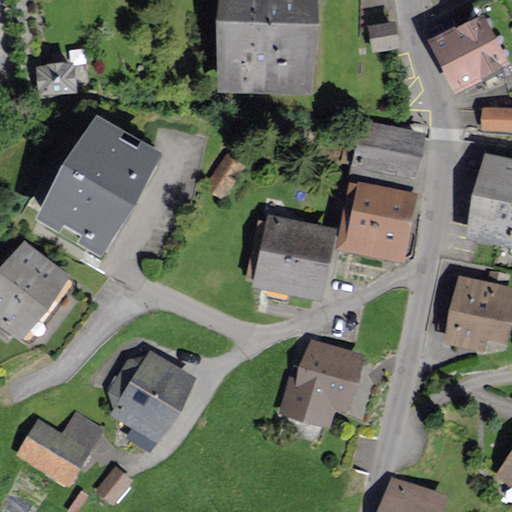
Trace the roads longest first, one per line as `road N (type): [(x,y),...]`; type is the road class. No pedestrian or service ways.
road 1 (residential): [(23,394),(72,368),(137,301),(160,301),(261,336),(430,272)]
road 2 (residential): [(374,511),(430,272)]
road 3 (residential): [(430,272),(450,125),(440,103)]
